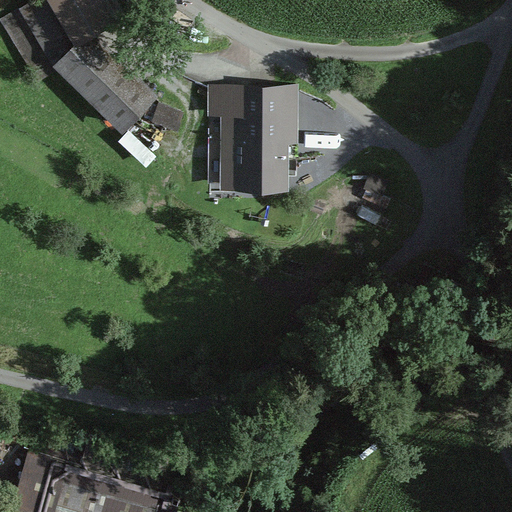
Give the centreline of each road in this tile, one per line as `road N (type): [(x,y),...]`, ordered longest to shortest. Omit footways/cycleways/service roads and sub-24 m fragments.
road 1 (residential): [(196,0),(404,150),(440,200),(422,241),(270,375),(223,400),(119,402),(0,376)]
road 2 (track): [(511,15),(440,200),(511,470)]
road 3 (track): [(261,43),(336,55),(403,54),(469,37),(511,13)]
